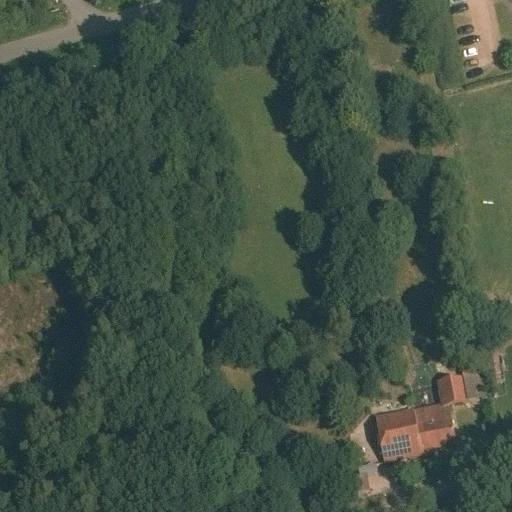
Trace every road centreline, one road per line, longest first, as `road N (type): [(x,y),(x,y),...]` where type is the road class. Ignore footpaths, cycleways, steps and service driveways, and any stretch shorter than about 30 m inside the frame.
road 1 (unclassified): [(0,53),(185,0)]
road 2 (residential): [(511,476),(458,481),(373,511)]
